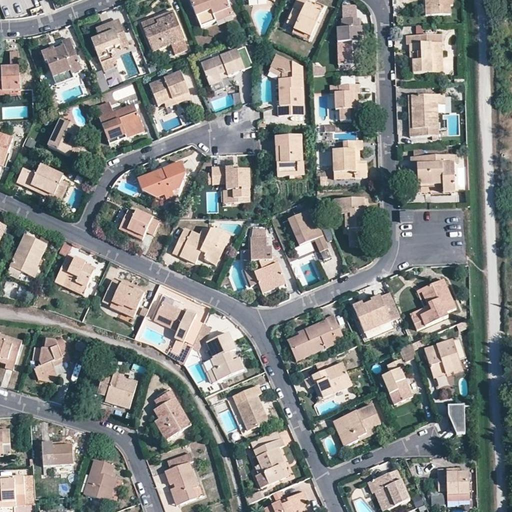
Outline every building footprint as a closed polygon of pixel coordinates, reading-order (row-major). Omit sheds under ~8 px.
[(216,22),(214,16),(230,10),(225,0),(190,0),(201,27),(216,22)] [(324,8),(315,4),(313,8),(307,5),(309,1),(307,0),(297,0),(287,23),(295,27),(294,29),(311,37),(324,8)] [(424,0),(425,7),(431,7),(430,16),(452,16),(452,7),(454,7),(453,0),(424,0)] [(143,24),(145,31),(160,25),(158,22),(177,15),(175,12),(143,24)] [(160,25),(145,31),(154,53),(172,46),(176,56),(189,51),(185,40),(186,39),(177,15),(158,22),(160,25)] [(113,26),(121,23),(120,20),(98,29),(100,35),(114,29),(113,26)] [(342,21),(342,30),(337,30),(339,65),(352,65),(351,43),(361,43),(361,29),(359,29),(359,20),(342,21)] [(129,44),(121,23),(113,26),(114,29),(100,35),(101,38),(104,44),(95,48),(103,70),(117,65),(113,55),(111,56),(109,50),(117,47),(117,49),(121,47),(129,44)] [(311,37),(294,29),(292,34),(309,42),(311,37)] [(420,45),(422,45),(422,36),(406,37),(407,45),(412,45),(420,45)] [(104,44),(101,38),(92,41),(95,48),(104,44)] [(56,52),(55,49),(41,54),(45,63),(47,63),(53,79),(71,72),(72,75),(82,70),(70,39),(63,42),(64,45),(65,49),(56,52)] [(362,65),(361,43),(351,43),(352,65),(362,65)] [(442,44),(422,45),(420,45),(421,61),(413,61),(413,74),(443,73),(442,44)] [(421,61),(420,45),(412,45),(413,61),(421,61)] [(10,53),(10,67),(10,72),(0,72),(0,91),(11,91),(20,90),(19,66),(18,52),(10,53)] [(221,84),(220,82),(219,78),(228,74),(229,79),(244,72),(236,52),(200,66),(209,89),(221,84)] [(277,57),(271,69),(284,74),(284,80),(280,81),(280,106),(278,106),(279,117),(304,116),(304,106),(301,106),(301,89),(304,89),(304,69),(277,57)] [(119,70),(117,65),(103,70),(106,75),(119,70)] [(284,74),(271,69),(269,73),(280,78),(280,81),(284,80),(284,74)] [(95,74),(102,91),(109,88),(102,71),(95,74)] [(71,72),(53,79),(55,84),(73,77),(72,75),(71,72)] [(158,106),(164,104),(188,95),(189,95),(181,73),(149,86),(158,106)] [(220,82),(229,79),(228,74),(219,78),(220,82)] [(221,84),(209,89),(211,93),(223,88),(221,84)] [(360,109),(359,108),(359,109),(354,109),(354,93),(358,93),(360,93),(359,84),(338,85),(339,93),(335,94),(336,109),(339,109),(340,120),(361,120),(360,109)] [(188,95),(164,104),(165,108),(190,99),(188,95)] [(438,95),(413,96),(414,129),(410,129),(411,137),(438,136),(438,106),(438,95)] [(99,118),(113,113),(109,102),(95,108),(99,118)] [(134,105),(113,113),(99,118),(109,143),(126,136),(125,134),(142,127),(134,105)] [(61,121),(49,148),(70,157),(76,142),(74,141),(79,130),(61,121)] [(125,134),(126,136),(127,139),(144,133),(142,127),(125,134)] [(0,167),(3,168),(13,139),(0,134),(0,167)] [(275,139),(275,149),(279,149),(280,165),(276,165),(277,178),(303,177),(302,137),(275,139)] [(355,149),(360,149),(363,149),(363,141),(343,142),(344,150),(333,150),(334,173),(355,172),(355,179),(367,179),(366,161),(361,162),(355,162),(355,149)] [(454,156),(429,157),(410,158),(410,167),(417,166),(417,187),(421,186),(442,186),(455,185),(454,164),(454,156)] [(181,164),(162,172),(163,175),(159,177),(157,173),(138,181),(143,194),(157,200),(179,192),(186,176),(181,164)] [(54,197),(61,181),(64,176),(41,166),(36,176),(23,171),(17,184),(44,196),(45,193),(54,197)] [(417,166),(410,167),(411,194),(420,194),(421,186),(417,187),(417,166)] [(208,174),(208,185),(225,185),(226,191),(232,191),(232,204),(249,203),(248,190),(250,190),(249,171),(238,171),(233,171),(233,168),(211,169),(211,174),(208,174)] [(69,185),(61,181),(54,197),(45,193),(44,196),(61,203),(69,185)] [(455,185),(442,186),(442,194),(455,193),(455,185)] [(232,191),(226,191),(222,191),(223,204),(232,204),(232,191)] [(179,192),(157,200),(164,203),(176,199),(179,192)] [(335,201),(336,213),(336,216),(344,216),(345,231),(348,231),(348,242),(368,242),(367,211),(366,200),(335,201)] [(135,214),(128,211),(119,230),(141,241),(145,233),(153,235),(159,222),(152,218),(136,211),(135,214)] [(289,221),(300,248),(316,242),(321,253),(329,250),(313,211),(289,221)] [(412,213),(399,213),(400,223),(412,223),(412,213)] [(183,229),(176,245),(184,248),(179,259),(194,266),(198,259),(200,253),(204,255),(203,262),(214,267),(222,252),(216,249),(224,234),(218,231),(201,230),(198,237),(183,229)] [(229,236),(224,234),(216,249),(222,252),(229,236)] [(25,237),(10,269),(33,280),(38,270),(37,269),(46,247),(25,237)] [(265,237),(252,237),(250,240),(250,250),(250,261),(258,263),(261,271),(253,274),(258,285),(262,295),(285,285),(276,264),(272,265),(270,260),(270,257),(270,247),(265,247),(265,237)] [(171,255),(179,259),(184,248),(176,245),(171,255)] [(250,250),(244,249),(244,270),(251,287),(258,285),(253,274),(250,267),(250,261),(250,250)] [(60,271),(68,274),(64,283),(85,292),(93,272),(84,268),(86,264),(75,259),(67,256),(60,271)] [(33,280),(10,269),(7,275),(31,286),(33,280)] [(136,312),(144,294),(133,290),(135,286),(122,281),(121,284),(112,281),(103,303),(110,306),(109,309),(121,314),(124,307),(136,312)] [(443,281),(421,290),(430,312),(411,320),(416,331),(447,317),(446,313),(455,309),(443,281)] [(85,292),(64,283),(62,287),(83,296),(85,292)] [(145,291),(135,286),(133,290),(144,294),(145,291)] [(430,312),(421,290),(416,292),(423,309),(409,315),(411,320),(430,312)] [(379,297),(370,301),(371,303),(362,306),(361,304),(352,308),(364,335),(390,323),(379,297)] [(360,301),(361,304),(362,306),(371,303),(370,301),(369,297),(360,301)] [(185,314),(162,304),(154,322),(177,333),(174,340),(184,344),(197,316),(186,311),(185,314)] [(132,319),(136,312),(124,307),(121,314),(132,319)] [(343,338),(333,316),(325,320),(326,322),(304,331),(305,333),(299,336),(287,341),(293,355),(296,353),(300,361),(336,344),(335,342),(343,338)] [(215,359),(212,360),(216,369),(214,370),(218,381),(245,370),(241,358),(237,360),(233,361),(230,353),(234,352),(237,350),(230,333),(208,342),(215,359)] [(0,357),(7,360),(9,354),(17,357),(21,343),(0,335),(0,357)] [(459,340),(452,342),(458,361),(464,359),(461,348),(463,348),(459,340)] [(65,345),(58,347),(56,342),(46,341),(45,349),(41,349),(38,369),(34,370),(37,379),(49,380),(50,384),(52,384),(53,384),(52,380),(57,378),(53,367),(52,364),(62,360),(64,363),(70,361),(65,345)] [(461,370),(458,361),(452,342),(424,351),(433,379),(448,374),(461,370)] [(412,347),(401,351),(405,362),(416,357),(412,347)] [(9,354),(7,360),(5,365),(4,369),(12,372),(17,357),(9,354)] [(216,369),(212,360),(205,363),(208,372),(214,370),(216,369)] [(387,367),(390,374),(381,378),(393,406),(412,397),(405,382),(400,370),(403,369),(400,361),(387,367)] [(313,387),(316,385),(323,399),(333,395),(332,392),(342,388),(343,391),(352,387),(342,364),(324,373),(304,381),(307,389),(313,387)] [(218,381),(214,370),(208,372),(213,384),(218,381)] [(114,373),(112,380),(121,383),(123,376),(114,373)] [(124,374),(123,376),(121,383),(112,380),(107,397),(105,403),(128,410),(136,383),(132,381),(133,377),(124,374)] [(107,397),(112,380),(102,377),(97,394),(107,397)] [(316,385),(313,387),(319,401),(323,399),(316,385)] [(269,423),(263,408),(260,409),(255,397),(258,395),(262,394),(259,387),(233,397),(247,432),(269,423)] [(158,409),(175,399),(171,393),(154,402),(158,409)] [(191,426),(175,399),(158,409),(153,412),(158,420),(169,439),(191,426)] [(333,423),(341,440),(345,439),(348,446),(358,441),(357,439),(366,435),(364,431),(373,427),(379,424),(372,406),(333,423)] [(464,406),(448,406),(449,415),(457,435),(465,434),(464,406)] [(169,439),(158,420),(154,423),(165,441),(169,439)] [(357,439),(358,441),(358,442),(366,439),(376,434),(373,427),(364,431),(366,435),(357,439)] [(10,443),(9,434),(0,434),(0,454),(3,455),(2,444),(10,443)] [(254,463),(259,476),(264,474),(269,485),(285,478),(281,465),(286,463),(280,449),(285,447),(282,439),(255,450),(259,461),(254,463)] [(65,442),(51,443),(52,462),(53,468),(73,466),(71,446),(66,446),(65,442)] [(52,462),(51,443),(42,444),(43,462),(52,462)] [(170,470),(189,464),(193,462),(190,454),(167,462),(170,470)] [(109,478),(111,473),(113,466),(96,461),(85,496),(109,503),(115,480),(115,479),(109,478)] [(287,467),(286,463),(281,465),(285,478),(289,476),(285,468),(287,467)] [(198,487),(189,464),(170,470),(164,473),(169,486),(174,485),(175,489),(181,505),(196,499),(192,489),(198,487)] [(457,474),(446,474),(446,470),(442,471),(437,471),(438,491),(447,491),(447,496),(469,496),(468,473),(457,474)] [(390,474),(372,482),(376,492),(379,491),(387,510),(409,500),(397,472),(390,474)] [(264,474),(259,476),(263,487),(269,485),(264,474)] [(2,502),(15,501),(13,477),(0,478),(0,508),(2,508),(2,502)] [(23,477),(13,477),(15,501),(15,507),(24,507),(23,477)] [(424,478),(424,490),(435,491),(435,478),(424,478)] [(376,492),(372,482),(367,484),(371,495),(374,494),(381,511),(383,511),(387,510),(379,491),(376,492)] [(181,505),(175,489),(170,490),(176,506),(181,505)] [(251,504),(263,498),(260,491),(248,497),(251,504)] [(263,510),(264,511),(300,511),(299,509),(305,506),(307,501),(304,493),(263,510)]
